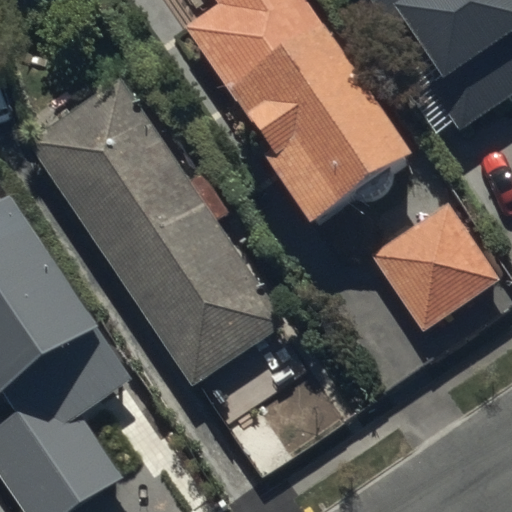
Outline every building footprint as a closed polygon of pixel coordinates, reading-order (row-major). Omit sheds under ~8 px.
[(426,182),(300,0),(213,0),(227,20),(192,44),(283,176),(277,181),(325,252),(426,182)] [(511,0),(361,0),(465,147),(511,114),(511,0)] [(194,193),(126,94),(29,161),(195,405),(291,339),(221,236),(235,227),(206,185),(194,193)] [(12,227),(0,209),(0,410),(17,435),(0,446),(0,482),(20,511),(96,511),(127,491),(85,429),(139,392),(22,220),(12,227)] [(501,293),(450,216),(373,267),(425,344),(501,293)]
